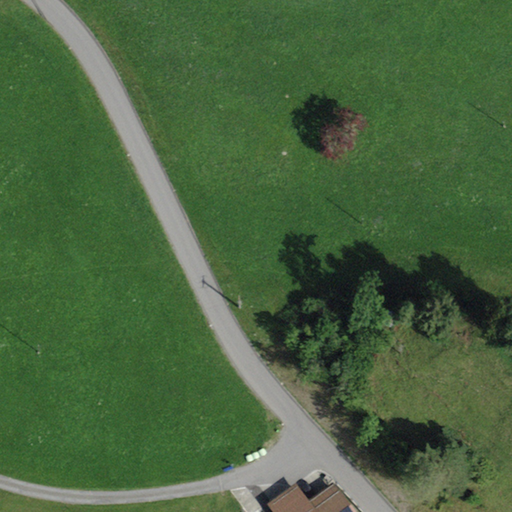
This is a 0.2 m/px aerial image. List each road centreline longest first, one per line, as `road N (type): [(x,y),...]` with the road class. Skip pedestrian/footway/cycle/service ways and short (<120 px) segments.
road 1 (unclassified): [(51,0),(84,36),(252,374),(310,441)]
road 2 (unclassified): [(0,481),(77,497),(152,495),(242,477),(310,441)]
